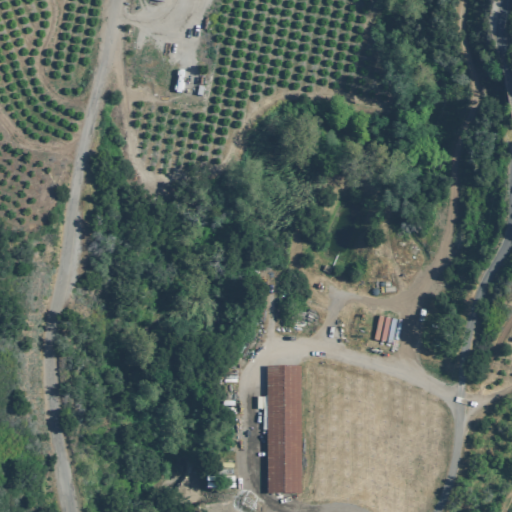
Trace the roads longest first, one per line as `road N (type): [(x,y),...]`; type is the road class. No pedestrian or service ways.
road 1 (residential): [(433,511),(455,460),(459,374),(475,297),(510,220),(507,0)]
road 2 (residential): [(71,511),(48,341),(118,0)]
